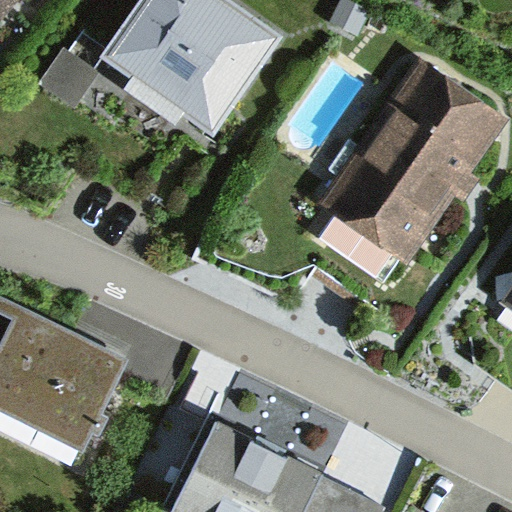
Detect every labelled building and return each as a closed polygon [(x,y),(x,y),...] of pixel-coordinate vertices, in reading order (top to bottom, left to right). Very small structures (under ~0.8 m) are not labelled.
[(0,0),(0,23),(20,0),(0,0)] [(279,48),(211,0),(153,0),(107,67),(213,142),(279,48)] [(86,70),(58,52),(40,80),(67,98),(86,70)] [(422,67),(323,209),(408,268),(456,198),(464,204),(478,184),(470,179),(507,125),(422,67)] [(0,392),(83,436),(127,349),(96,334),(0,284),(0,392)] [(511,295),(503,308),(511,314),(511,295)] [(274,441),(218,412),(169,505),(183,511),(383,511),(389,500),(274,441)]
